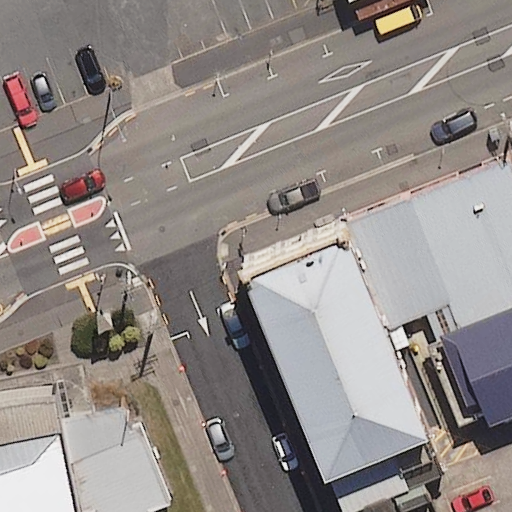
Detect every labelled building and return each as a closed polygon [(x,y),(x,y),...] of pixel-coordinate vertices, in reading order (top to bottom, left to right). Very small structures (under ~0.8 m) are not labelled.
[(511,160),(507,147),(345,213),(403,351),(452,331),(511,305),(511,160)] [(403,351),(345,213),(244,255),(342,488),(443,445),(403,351)] [(511,417),(511,305),(452,331),(490,426),(511,417)] [(0,511),(83,511),(55,373),(0,374),(0,511)] [(163,511),(159,501),(189,488),(154,404),(123,417),(79,436),(110,511),(163,511)]
